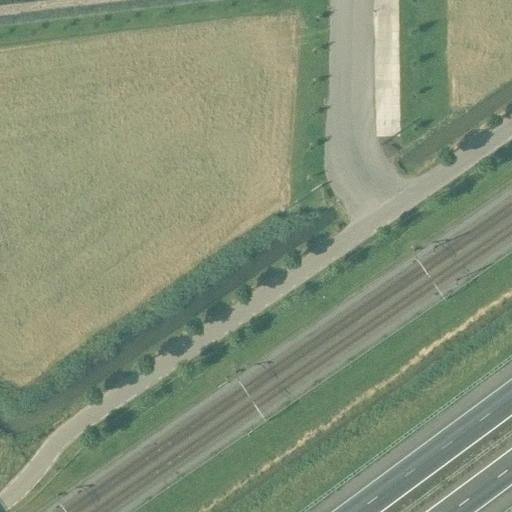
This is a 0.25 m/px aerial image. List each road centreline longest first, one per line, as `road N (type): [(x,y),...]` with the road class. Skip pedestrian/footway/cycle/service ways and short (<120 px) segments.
road 1 (unclassified): [(0,503),(69,430),(511,125)]
road 2 (motorway): [(511,397),(356,511)]
